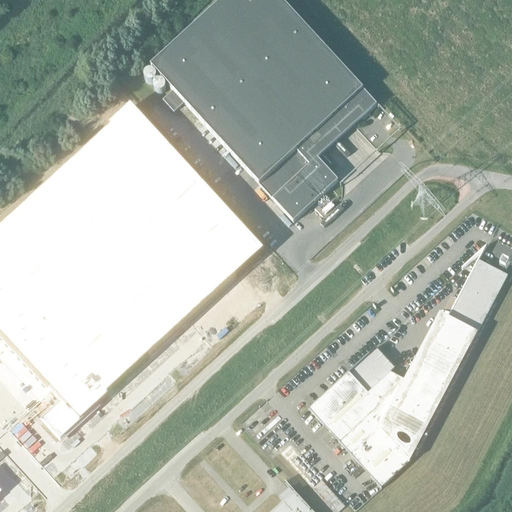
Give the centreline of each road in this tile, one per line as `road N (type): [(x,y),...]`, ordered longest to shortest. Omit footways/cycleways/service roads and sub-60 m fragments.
road 1 (tertiary): [(490,180),(425,174),(56,511)]
road 2 (tertiary): [(129,511),(490,180)]
road 3 (unknown): [(291,254),(398,155)]
